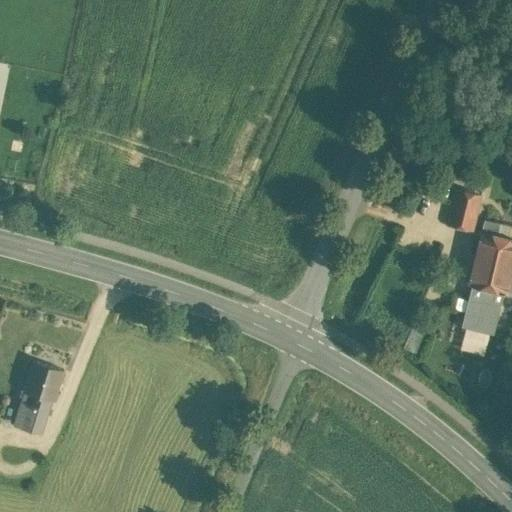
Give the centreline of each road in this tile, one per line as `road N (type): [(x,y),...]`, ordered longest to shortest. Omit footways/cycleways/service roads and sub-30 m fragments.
road 1 (tertiary): [(438,0),(293,339)]
road 2 (secondary): [(293,339),(176,291),(0,240)]
road 3 (secondary): [(511,503),(446,441),(293,339)]
road 4 (unclassified): [(293,339),(231,511)]
